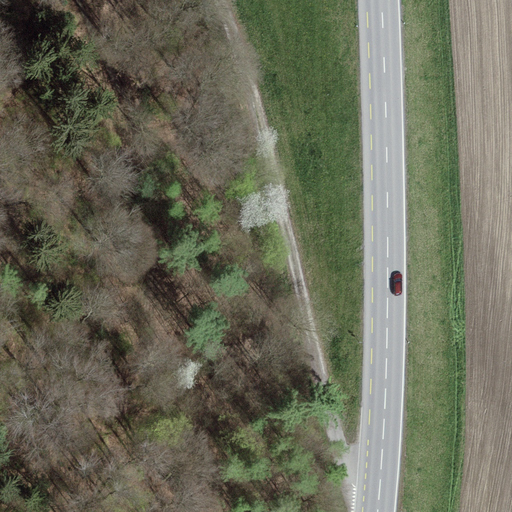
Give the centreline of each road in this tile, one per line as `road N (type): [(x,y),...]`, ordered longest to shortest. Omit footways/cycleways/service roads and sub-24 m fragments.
road 1 (track): [(359,511),(238,46),(218,0)]
road 2 (secondary): [(382,511),(384,0)]
